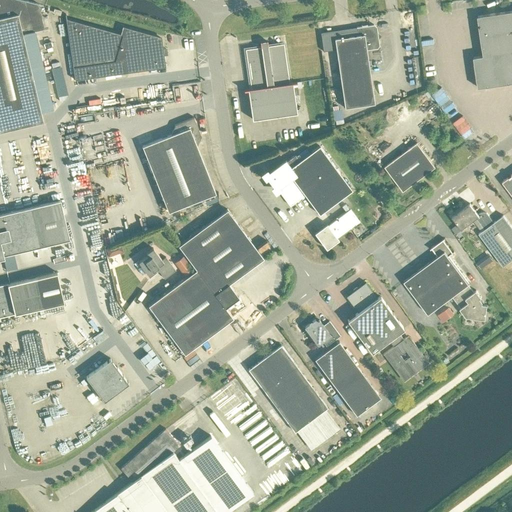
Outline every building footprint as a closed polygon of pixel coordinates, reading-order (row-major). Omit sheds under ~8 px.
[(0,0),(0,130),(43,121),(20,23),(31,21),(26,0),(24,0),(0,0)] [(473,56),(478,87),(511,82),(511,10),(477,15),(483,55),(473,56)] [(165,66),(163,53),(166,53),(165,48),(163,48),(161,38),(123,27),(121,35),(66,20),(75,79),(165,66)] [(374,103),(366,49),(377,48),(379,45),(378,37),(379,35),(377,33),(376,26),(374,24),(366,25),(364,23),(362,26),(356,27),(352,27),(353,31),(342,33),(341,30),(340,30),(340,33),(334,34),(334,32),(322,34),(321,32),(320,32),(323,51),(324,51),(324,50),(336,48),(344,107),(374,103)] [(260,46),(245,48),(250,88),(248,88),(252,119),(296,112),(292,82),(289,82),(283,43),(268,45),(267,41),(263,42),(260,42),(260,46)] [(61,61),(52,63),(60,94),(69,92),(61,61)] [(215,192),(196,145),(201,135),(193,117),(175,124),(170,134),(141,145),(168,211),(215,192)] [(385,166),(403,190),(435,166),(417,142),(385,166)] [(279,191),(290,205),(304,194),(319,214),(352,189),(319,145),(299,160),(295,154),(286,161),(285,159),(268,171),(266,169),(260,174),(265,180),(267,178),(273,186),(270,187),(275,194),(279,191)] [(511,173),(502,181),(511,194),(511,173)] [(0,254),(1,255),(69,239),(60,199),(0,213),(0,254)] [(479,233),(503,265),(511,258),(511,226),(503,214),(494,222),(488,214),(486,212),(485,211),(483,211),(481,211),(479,212),(478,213),(470,203),(452,216),(461,228),(476,217),(484,228),(479,233)] [(263,257),(227,209),(178,245),(196,269),(148,305),(184,353),(233,317),(225,306),(238,296),(228,283),(263,257)] [(327,224),(326,223),(314,232),(326,248),(338,239),(337,238),(351,228),(351,227),(341,214),(327,224)] [(351,227),(351,228),(355,234),(361,230),(356,224),(351,227)] [(437,255),(404,280),(428,313),(452,295),(461,307),(460,308),(466,316),(485,318),(487,304),(482,303),(482,301),(480,298),(481,297),(476,289),(474,291),(468,284),(469,283),(448,255),(454,251),(454,250),(453,252),(443,239),(445,238),(444,238),(430,248),(430,249),(432,248),(437,255)] [(122,243),(108,245),(109,253),(124,251),(122,243)] [(146,271),(149,275),(157,269),(164,278),(175,270),(165,256),(162,259),(153,247),(146,253),(147,255),(138,261),(141,265),(137,268),(142,274),(146,271)] [(481,268),(493,260),(488,253),(476,262),(481,268)] [(175,261),(185,274),(193,268),(183,255),(175,261)] [(0,285),(0,316),(64,302),(57,272),(0,285)] [(390,360),(401,374),(403,372),(407,377),(428,362),(410,338),(405,337),(403,338),(398,332),(404,328),(379,295),(377,297),(365,281),(346,296),(357,311),(347,319),(371,352),(388,339),(393,345),(387,350),(393,358),(390,360)] [(442,312),(447,319),(454,314),(448,307),(442,312)] [(309,333),(308,335),(311,339),(313,339),(317,344),(325,338),(328,343),(340,335),(329,320),(323,325),(318,319),(317,320),(314,319),(312,321),(310,320),(308,321),(308,323),(304,326),(309,333)] [(380,396),(338,340),(314,358),(356,414),(380,396)] [(327,407),(281,344),(248,368),(294,431),(327,407)] [(128,382),(110,358),(86,376),(104,400),(128,382)] [(165,428),(120,467),(132,481),(89,511),(225,511),(253,492),(211,435),(179,459),(173,451),(180,445),(165,428)] [(260,429),(261,452),(283,452),(283,435),(268,436),(268,429),(260,429)]
